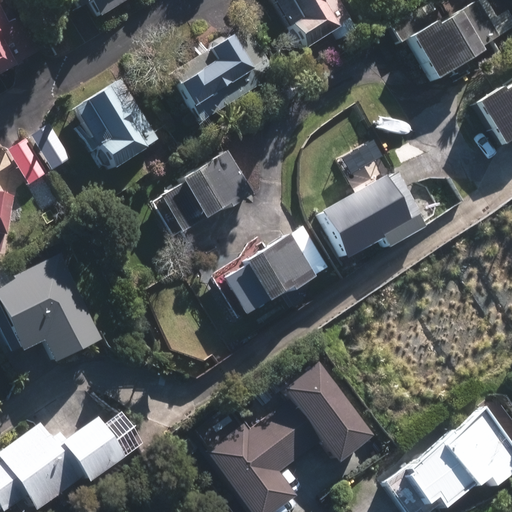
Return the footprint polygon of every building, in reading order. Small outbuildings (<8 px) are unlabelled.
[(89,0),(99,17),(127,0),(89,0)] [(336,0),(272,0),(300,47),(348,19),(336,0)] [(452,11),(405,39),(430,82),(478,54),(452,11)] [(0,14),(0,72),(34,55),(17,21),(6,27),(0,14)] [(201,70),(176,84),(198,122),(276,78),(248,29),(195,59),(201,70)] [(511,83),(472,107),(495,147),(511,137),(511,83)] [(119,84),(72,113),(108,170),(155,141),(119,84)] [(47,125),(27,137),(55,181),(74,170),(47,125)] [(224,159),(162,197),(182,229),(244,191),(224,159)] [(388,181),(316,221),(338,259),(409,220),(388,181)] [(288,231),(214,277),(237,315),(311,268),(288,231)] [(61,261),(0,290),(0,322),(12,348),(44,333),(57,360),(99,340),(61,261)] [(485,285),(480,279),(410,332),(427,355),(434,350),(438,356),(422,368),(441,394),(511,339),(511,297),(496,277),(485,285)] [(241,427),(206,452),(249,511),(273,511),(294,497),(273,469),(315,439),(331,460),(369,433),(319,364),(284,389),(293,400),(246,434),(241,427)] [(479,409),(380,480),(402,511),(425,511),(510,452),(479,409)] [(42,428),(0,457),(0,509),(20,495),(31,511),(33,511),(80,479),(84,485),(122,458),(92,417),(54,444),(42,428)]
